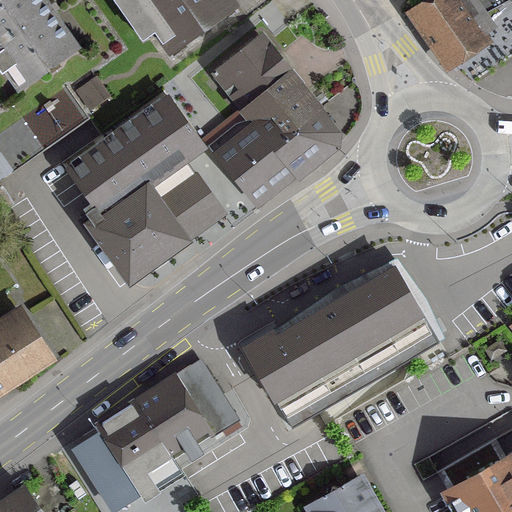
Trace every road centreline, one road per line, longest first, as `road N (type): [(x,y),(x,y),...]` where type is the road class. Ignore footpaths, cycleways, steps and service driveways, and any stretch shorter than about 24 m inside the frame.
road 1 (primary): [(0,445),(278,243)]
road 2 (primary): [(377,183),(404,212),(442,218),(486,187),(493,152)]
